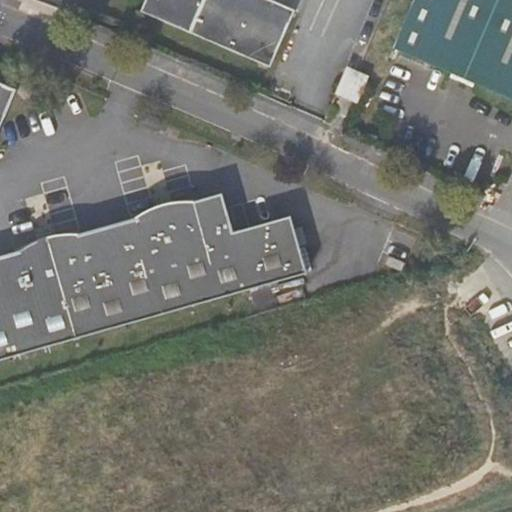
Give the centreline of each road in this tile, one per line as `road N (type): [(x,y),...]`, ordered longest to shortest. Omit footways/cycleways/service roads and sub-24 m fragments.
road 1 (residential): [(511,244),(10,24)]
road 2 (unknown): [(110,128),(329,211),(367,244),(353,272)]
road 3 (unknown): [(132,78),(91,149),(0,185)]
road 4 (unknown): [(365,0),(289,146)]
